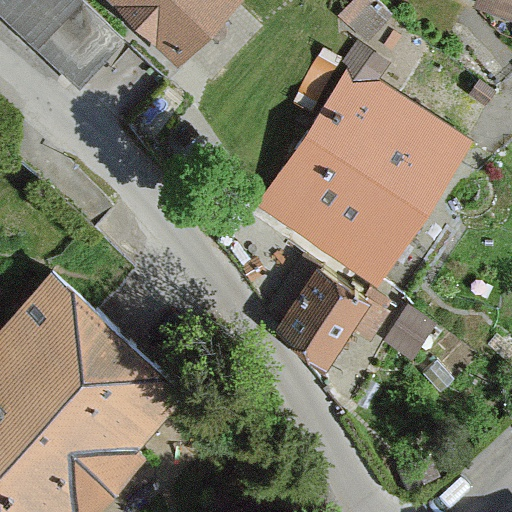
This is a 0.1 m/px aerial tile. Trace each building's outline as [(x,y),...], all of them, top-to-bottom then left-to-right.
[(0,0),(0,5),(80,79),(125,31),(91,0),(0,0)] [(119,0),(179,55),(230,0),(119,0)] [(388,9),(378,0),(352,0),(342,11),(367,33),(388,9)] [(511,0),(474,0),(475,1),(511,13),(511,0)] [(351,59),(376,74),(387,59),(357,39),(346,55),(351,59)] [(380,270),(468,132),(376,74),(351,59),(264,197),(380,270)] [(480,75),(470,88),(485,99),(495,86),(480,75)] [(392,297),(315,250),(270,323),(327,358),(350,321),(370,333),(392,297)] [(83,511),(185,400),(53,279),(0,337),(0,511),(83,511)] [(433,312),(409,298),(387,334),(392,336),(411,348),(433,312)] [(439,442),(394,456),(401,477),(445,463),(439,442)]
